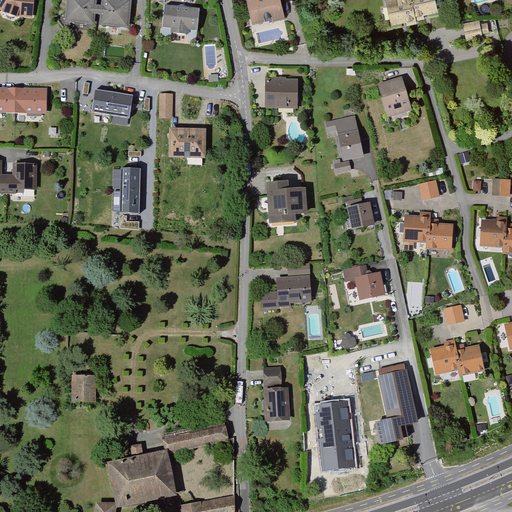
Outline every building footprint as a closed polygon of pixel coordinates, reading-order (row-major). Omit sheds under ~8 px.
[(0,0),(0,9),(10,15),(32,18),(34,0),(0,0)] [(97,0),(66,0),(64,22),(95,25),(96,14),(100,15),(99,26),(129,29),(131,0),(101,0),(101,6),(97,5),(97,0)] [(281,0),(251,0),(255,19),(284,13),(281,0)] [(387,0),(384,1),(391,31),(420,24),(419,19),(439,15),(435,0),(387,0)] [(199,8),(164,5),(163,28),(171,29),(171,33),(188,35),(189,30),(197,31),(199,8)] [(480,40),(477,23),(460,26),(464,44),(480,40)] [(401,73),(378,81),(388,114),(411,107),(401,73)] [(298,79),(265,79),(265,108),(298,109),(298,79)] [(47,88),(0,87),(0,113),(47,115),(47,88)] [(91,114),(129,119),(133,96),(95,90),(91,114)] [(159,94),(159,119),(172,119),(173,94),(159,94)] [(328,133),(337,131),(344,162),(364,157),(355,116),(325,122),(328,133)] [(206,129),(169,128),(168,158),(206,159),(206,129)] [(469,163),(466,154),(459,156),(461,165),(469,163)] [(2,161),(0,160),(0,194),(16,195),(16,193),(24,193),(24,190),(37,190),(37,164),(13,164),(13,175),(2,175),(2,161)] [(336,174),(351,171),(349,162),(334,165),(336,174)] [(119,214),(139,214),(140,171),(120,170),(119,214)] [(510,197),(511,180),(493,179),(492,196),(510,197)] [(266,183),(269,224),(296,222),(295,215),(307,214),(305,189),(289,190),(288,181),(266,183)] [(418,185),(422,201),(440,197),(436,181),(418,185)] [(474,181),(473,191),(481,192),(482,181),(474,181)] [(371,199),(351,204),(357,227),(377,222),(371,199)] [(431,215),(406,214),(405,235),(425,236),(425,243),(452,244),(453,226),(431,225),(431,215)] [(511,221),(496,221),(496,226),(480,225),(480,253),(501,253),(501,263),(511,263),(511,221)] [(278,292),(263,293),(263,306),(289,305),(289,301),(311,300),(309,265),(289,266),(290,278),(277,279),(278,292)] [(381,271),(355,277),(360,300),(386,295),(381,271)] [(461,306),(444,310),(448,326),(465,321),(461,306)] [(458,340),(428,348),(436,375),(457,369),(459,379),(485,372),(478,346),(461,351),(458,340)] [(405,364),(377,370),(387,420),(374,423),(379,446),(406,441),(403,426),(418,423),(405,364)] [(263,384),(281,384),(281,367),(262,368),(263,384)] [(89,374),(73,374),(73,401),(89,401),(89,374)] [(287,391),(264,393),(266,426),(289,424),(287,391)] [(346,403),(317,406),(324,470),(354,466),(346,403)] [(164,442),(167,457),(229,444),(226,429),(164,442)] [(167,457),(108,469),(117,511),(176,499),(167,457)] [(222,511),(220,501),(184,510),(184,511),(222,511)]
